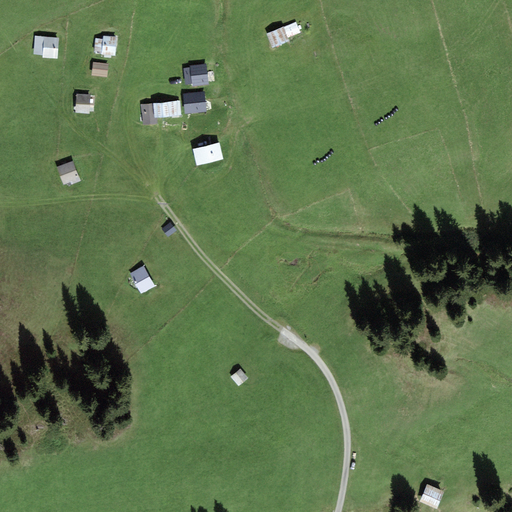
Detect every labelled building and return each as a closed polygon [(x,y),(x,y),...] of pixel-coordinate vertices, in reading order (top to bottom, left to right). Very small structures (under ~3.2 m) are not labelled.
[(296,23),(284,28),(288,38),(300,33),(296,23)] [(283,27),(266,34),(273,49),(290,42),(288,38),(284,28),(283,27)] [(59,38),(44,37),(35,36),(34,54),(43,55),(43,58),(57,59),(59,38)] [(115,56),(116,37),(103,37),(103,40),(102,53),(102,55),(115,56)] [(94,52),(102,53),(103,40),(95,39),(94,52)] [(109,64),(93,62),(91,76),(107,77),(109,64)] [(209,85),(206,64),(190,66),(190,68),(192,84),(192,87),(209,85)] [(192,84),(190,68),(183,69),(185,85),(192,84)] [(183,94),(185,114),(206,112),(204,92),(183,94)] [(90,95),(76,94),(75,113),(89,113),(89,111),(94,112),(95,96),(90,96),(90,95)] [(157,118),(181,115),(180,101),(153,104),(155,118),(157,118)] [(143,126),(155,124),(158,124),(157,118),(155,118),(153,104),(141,105),(142,120),(143,126)] [(219,143),(192,149),(197,166),(223,160),(219,143)] [(80,181),(73,161),(64,164),(57,167),(63,185),(71,182),(71,184),(80,181)] [(162,229),(168,237),(177,231),(171,223),(162,229)] [(155,287),(144,266),(129,273),(140,294),(155,287)] [(239,386),(248,379),(240,369),(231,377),(239,386)] [(444,492),(427,484),(419,501),(436,509),(444,492)]
